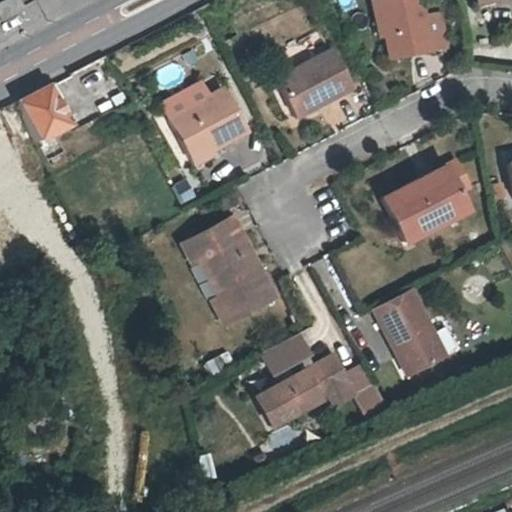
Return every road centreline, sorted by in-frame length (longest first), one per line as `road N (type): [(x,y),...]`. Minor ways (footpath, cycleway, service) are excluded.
road 1 (residential): [(511,94),(462,90),(276,189),(306,251)]
road 2 (track): [(511,387),(244,511)]
road 3 (primary): [(0,75),(144,0)]
